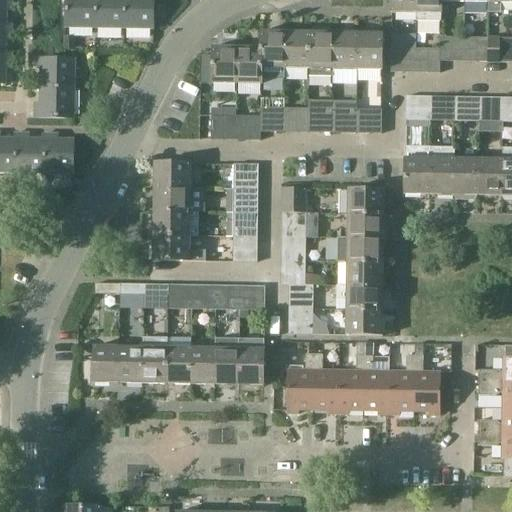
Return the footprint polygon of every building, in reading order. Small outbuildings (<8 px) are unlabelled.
[(0,0),(0,25),(7,26),(7,11),(12,11),(12,0),(0,0)] [(65,0),(65,29),(95,30),(95,0),(65,0)] [(95,0),(95,30),(123,30),(123,0),(95,0)] [(123,0),(123,30),(154,31),(154,0),(123,0)] [(391,0),(391,14),(416,15),(415,0),(391,0)] [(415,0),(416,15),(441,15),(441,3),(440,3),(440,0),(415,0)] [(511,0),(488,0),(488,4),(488,14),(501,14),(501,4),(511,4),(511,0)] [(0,25),(0,54),(6,55),(7,40),(11,40),(12,26),(7,26),(0,25)] [(309,34),(309,71),(309,78),(332,79),(333,71),(333,34),(330,30),(320,29),(317,34),(309,34)] [(260,33),(260,49),(261,49),(261,70),(262,70),(285,70),(286,33),(260,33)] [(309,34),(286,33),(285,70),(309,71),(309,34)] [(358,34),(333,34),(333,71),(357,71),(358,34)] [(383,35),(358,34),(357,71),(382,72),(383,35)] [(74,38),(64,38),(64,50),(74,50),(74,38)] [(440,39),(439,51),(440,63),(451,63),(452,39),(440,39)] [(476,63),(487,63),(488,39),(476,39),(476,63)] [(488,39),(487,63),(496,63),(496,39),(488,39)] [(212,85),(236,85),(237,48),(212,48),(212,85)] [(237,48),(236,85),(262,86),(262,70),(261,70),(261,49),(260,49),(237,48)] [(390,50),(391,74),(403,74),(403,50),(390,50)] [(440,63),(439,51),(428,50),(427,74),(440,74),(440,63)] [(11,55),(6,55),(0,54),(0,85),(6,85),(6,69),(11,69),(11,55)] [(35,90),(40,90),(75,91),(76,60),(41,60),(40,76),(36,76),(35,90)] [(75,91),(40,90),(40,105),(35,105),(35,119),(75,120),(75,91)] [(405,122),(418,122),(418,98),(406,98),(405,122)] [(443,122),(455,123),(455,99),(444,98),(443,122)] [(467,99),(455,99),(455,123),(467,123),(467,99)] [(491,123),(503,123),(503,99),(491,99),(491,123)] [(511,99),(503,99),(503,123),(511,123),(511,99)] [(260,109),(260,118),(260,133),(272,134),(272,110),(260,109)] [(296,134),(308,134),(308,110),(296,110),(296,134)] [(308,110),(308,134),(319,134),(320,110),(308,110)] [(344,135),(356,135),(356,111),(344,111),(344,135)] [(369,135),(381,135),(382,111),(369,111),(369,135)] [(211,141),(223,141),(223,117),(211,117),(211,141)] [(260,133),(260,118),(248,118),(248,142),(260,142),(260,133)] [(0,174),(14,175),(15,140),(1,139),(1,135),(0,134),(0,174)] [(14,175),(43,175),(44,140),(29,140),(30,135),(15,135),(15,140),(14,175)] [(44,135),(44,140),(43,175),(74,176),(74,141),(58,141),(58,136),(44,135)] [(511,149),(502,149),(502,161),(501,198),(504,202),(511,202),(511,149)] [(429,197),(453,197),(454,160),(451,160),(450,156),(439,156),(439,160),(430,160),(429,197)] [(404,196),(429,197),(430,160),(405,159),(404,196)] [(469,197),(478,198),(478,160),(454,160),(453,197),(456,202),(466,202),(469,197)] [(478,198),(501,198),(502,161),(478,160),(478,198)] [(154,164),(154,189),(191,190),(192,165),(154,164)] [(235,166),(234,190),(258,191),(259,166),(235,166)] [(154,189),(154,213),(191,213),(191,190),(154,189)] [(234,190),(234,214),(258,214),(258,191),(234,190)] [(282,190),(282,215),(306,215),(306,191),(282,190)] [(348,191),(347,217),(385,217),(385,192),(348,191)] [(191,213),(154,213),(153,237),(191,238),(198,238),(199,213),(191,213)] [(258,239),(258,214),(234,214),(234,239),(258,239)] [(282,215),(282,239),(306,240),(306,215),(282,215)] [(347,217),(347,241),(384,242),(385,217),(347,217)] [(191,238),(153,237),(153,263),(207,263),(208,252),(190,251),(191,238)] [(258,239),(234,239),(233,264),(257,264),(258,239)] [(282,239),(281,263),(305,264),(306,240),(282,239)] [(335,264),(347,265),(384,265),(384,242),(347,241),(335,241),(335,264)] [(281,288),(290,288),(305,287),(305,264),(281,263),(281,288)] [(347,265),(347,289),(384,289),(384,265),(347,265)] [(95,295),(121,296),(121,286),(95,285),(95,295)] [(121,296),(145,296),(145,286),(121,286),(121,296)] [(168,310),(169,286),(145,286),(145,296),(168,296),(168,310)] [(168,310),(192,311),(193,287),(169,286),(168,310)] [(192,311),(217,311),(217,287),(193,287),(192,311)] [(217,311),(241,311),(241,288),(217,287),(217,311)] [(290,288),(289,312),(313,312),(313,288),(305,287),(290,288)] [(241,288),(241,311),(265,312),(265,288),(241,288)] [(346,300),(346,313),(383,314),(384,289),(347,289),(334,288),(334,300),(346,300)] [(313,312),(289,312),(289,336),(313,337),(313,312)] [(383,314),(346,313),(346,337),(383,338),(383,314)] [(166,386),(167,349),(167,341),(143,340),(143,349),(142,386),(166,386)] [(214,387),(238,387),(238,350),(236,350),(236,341),(214,341),(215,350),(214,387)] [(94,385),(118,385),(119,348),(94,348),(94,385)] [(118,385),(142,386),(143,349),(119,348),(118,385)] [(166,386),(190,386),(191,349),(167,349),(166,386)] [(190,386),(214,387),(215,350),(191,349),(190,386)] [(238,350),(238,387),(264,388),(264,350),(238,350)] [(299,412),(313,412),(314,356),(306,356),(306,372),(303,372),(303,368),(288,367),(288,415),(299,416),(299,412)] [(328,416),(339,416),(339,373),(322,372),(323,356),(314,356),(313,412),(328,412),(328,416)] [(349,413),(364,413),(365,357),(356,357),(356,373),(339,373),(339,416),(349,416),(349,413)] [(378,417),(389,417),(389,373),(373,373),(373,357),(365,357),(364,413),(378,413),(378,417)] [(400,413),(414,414),(415,358),(406,358),(406,374),(389,373),(389,417),(399,417),(400,413)] [(415,358),(414,414),(429,414),(429,418),(440,418),(441,374),(423,374),(423,358),(415,358)] [(479,372),(479,385),(511,385),(511,359),(503,359),(503,374),(501,376),(497,372),(479,372)] [(503,396),(502,410),(511,410),(511,385),(479,385),(479,397),(497,398),(501,394),(503,396)] [(478,422),(478,435),(511,435),(511,410),(502,410),(502,424),(500,426),(496,423),(478,422)] [(511,435),(478,435),(478,447),(496,448),(500,444),(502,446),(501,461),(511,461),(511,435)]
